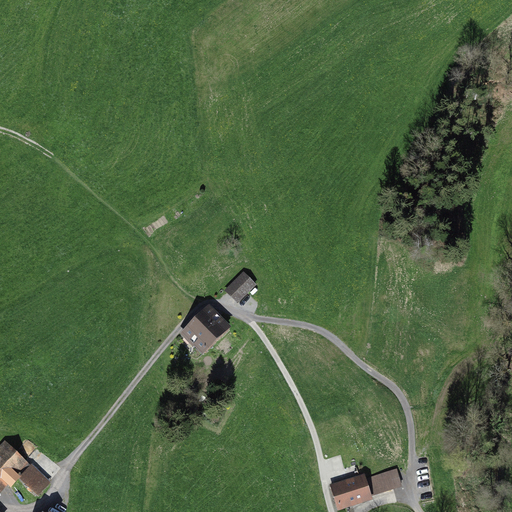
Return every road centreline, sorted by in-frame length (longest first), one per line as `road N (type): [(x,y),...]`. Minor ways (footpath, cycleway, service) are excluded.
road 1 (track): [(420,511),(409,416),(389,384),(317,329),(208,304)]
road 2 (track): [(208,304),(192,311),(38,502),(0,506)]
road 3 (track): [(247,316),(306,412),(331,511)]
